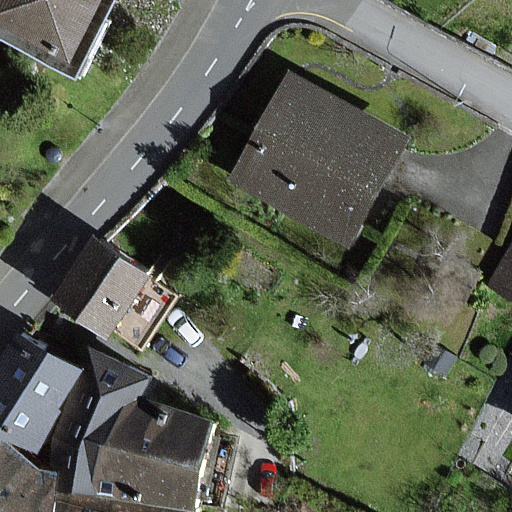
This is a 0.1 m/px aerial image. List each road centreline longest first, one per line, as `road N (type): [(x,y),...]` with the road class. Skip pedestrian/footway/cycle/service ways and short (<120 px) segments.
road 1 (residential): [(250,0),(211,65),(0,320)]
road 2 (residential): [(324,0),(511,102)]
